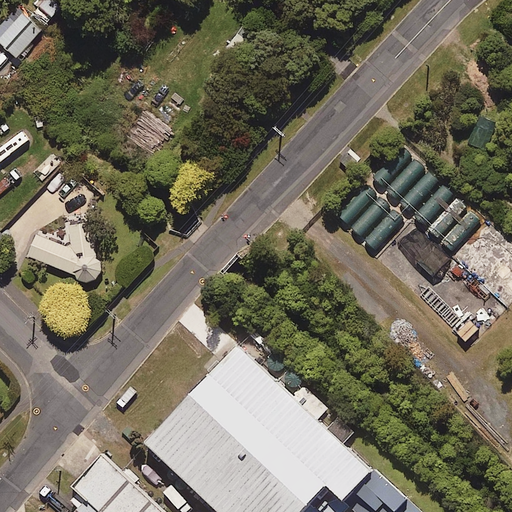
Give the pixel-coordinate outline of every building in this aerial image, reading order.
[(60,7),(51,0),(44,0),(33,13),(46,24),(60,7)] [(42,30),(21,10),(0,33),(0,42),(17,58),(42,30)] [(97,258),(91,218),(69,221),(73,247),(37,233),(28,256),(74,274),(78,280),(83,283),(88,284),(95,281),(100,276),(102,269),(97,258)] [(363,474),(229,351),(136,451),(202,511),(300,511),(317,495),(331,508),(363,474)] [(166,511),(104,454),(71,490),(83,501),(95,511),(166,511)] [(95,511),(83,501),(72,511),(95,511)]
